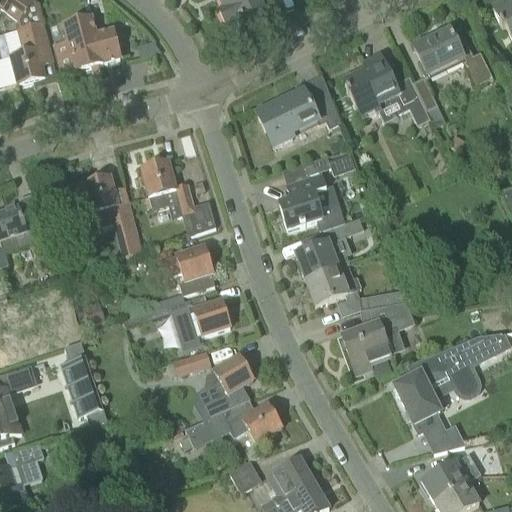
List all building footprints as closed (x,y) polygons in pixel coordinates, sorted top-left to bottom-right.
[(47,46),(37,7),(28,0),(0,0),(0,10),(3,13),(17,25),(19,32),(17,33),(24,58),(0,64),(0,90),(16,87),(17,90),(44,83),(41,69),(52,66),(47,46)] [(217,0),(224,12),(218,14),(226,30),(262,13),(255,0),(217,0)] [(505,31),(511,42),(511,44),(511,7),(507,10),(505,7),(492,13),(499,28),(501,33),(505,31)] [(94,38),(90,22),(63,29),(68,46),(54,50),(61,75),(74,71),(75,75),(120,63),(112,34),(95,39),(95,38),(94,38)] [(458,33),(450,37),(449,35),(447,35),(448,36),(415,52),(414,51),(413,52),(422,70),(428,83),(462,67),(471,85),(477,82),(481,89),(492,84),(480,58),(473,61),(458,33)] [(152,45),(136,50),(140,62),(160,56),(152,45)] [(429,125),(425,116),(413,91),(397,98),(380,63),(364,70),(367,77),(344,88),(347,94),(345,95),(347,99),(349,98),(361,124),(378,115),(384,128),(393,123),(393,124),(397,123),(396,120),(409,114),(417,131),(429,125)] [(413,91),(425,116),(437,111),(425,85),(413,91)] [(256,119),(272,152),(273,153),(292,143),(290,139),(316,126),(319,131),(325,128),(329,135),(343,129),(330,101),(310,111),(303,96),(286,104),(287,106),(278,111),(277,109),(256,119)] [(454,140),(448,150),(459,156),(464,146),(454,140)] [(304,169),(307,180),(331,173),(327,162),(304,169)] [(193,211),(187,190),(175,193),(168,166),(140,174),(148,202),(149,202),(152,216),(176,209),(179,221),(189,218),(194,239),(215,233),(208,207),(193,211)] [(322,236),(330,234),(331,233),(344,228),(332,190),(331,190),(331,192),(325,194),(321,180),(286,191),(291,204),(279,208),(287,235),(299,231),(300,232),(305,230),(305,229),(320,225),(323,235),(322,235),(322,236)] [(121,245),(126,262),(142,257),(137,240),(129,207),(117,210),(110,182),(68,192),(74,213),(88,210),(90,217),(94,216),(97,229),(116,224),(121,245)] [(201,185),(192,188),(194,197),(204,195),(201,185)] [(511,191),(499,196),(511,222),(511,191)] [(0,253),(0,272),(8,269),(4,257),(18,253),(14,241),(31,235),(33,242),(45,238),(40,221),(40,220),(27,224),(27,225),(28,225),(28,226),(23,228),(17,212),(0,217),(0,248),(1,253),(0,253)] [(347,261),(340,244),(351,240),(346,228),(344,228),(331,233),(336,246),(328,249),(327,247),(295,260),(305,286),(340,272),(337,265),(347,261)] [(214,291),(213,289),(210,278),(212,277),(204,251),(171,261),(169,252),(156,256),(163,283),(180,278),(183,287),(179,289),(183,301),(214,291)] [(315,312),(347,299),(358,295),(357,294),(361,293),(356,281),(353,283),(348,269),(340,272),(305,286),(315,312)] [(360,316),(407,308),(402,295),(358,303),(360,316)] [(229,332),(221,305),(193,315),(193,317),(190,319),(186,305),(149,317),(151,324),(169,318),(181,356),(200,350),(197,342),(201,340),(201,341),(229,332)] [(82,331),(103,325),(97,307),(77,314),(82,331)] [(407,308),(360,316),(362,327),(365,333),(342,341),(355,378),(371,373),(373,378),(383,374),(380,365),(390,361),(381,337),(413,326),(409,316),(407,308)] [(476,386),(468,371),(507,351),(501,339),(477,343),(406,371),(411,382),(394,391),(418,438),(440,427),(435,418),(439,416),(427,392),(449,381),(457,396),(460,399),(464,401),(469,401),(473,399),(476,395),(477,391),(476,386)] [(107,427),(80,347),(63,352),(70,371),(62,374),(78,423),(85,421),(89,433),(107,427)] [(206,357),(173,368),(178,380),(210,369),(206,357)] [(238,360),(213,376),(215,380),(210,383),(208,393),(216,406),(227,399),(227,400),(253,385),(251,382),(251,379),(248,373),(245,372),(238,360)] [(21,438),(7,394),(8,394),(4,379),(0,380),(0,452),(14,448),(14,446),(13,446),(11,441),(21,438)] [(231,414),(222,418),(228,430),(231,436),(229,437),(234,444),(248,436),(255,448),(264,443),(281,433),(267,409),(255,416),(250,419),(241,424),(238,426),(231,414)] [(188,442),(180,446),(185,455),(193,451),(194,454),(229,437),(231,436),(228,430),(222,418),(185,436),(188,442)] [(431,459),(461,447),(454,430),(437,437),(439,441),(426,447),(431,459)] [(0,511),(17,511),(29,508),(23,490),(41,484),(35,466),(43,463),(39,449),(3,461),(7,474),(0,475),(0,511)] [(466,488),(480,480),(468,460),(454,468),(421,487),(433,507),(466,488)] [(313,488),(298,463),(266,481),(277,499),(271,503),(275,511),(313,488)] [(249,465),(229,477),(241,498),(262,486),(249,465)] [(327,511),(330,509),(325,501),(322,503),(313,488),(275,511),(272,511),(327,511)] [(466,488),(433,507),(436,511),(471,511),(478,508),(466,488)]
